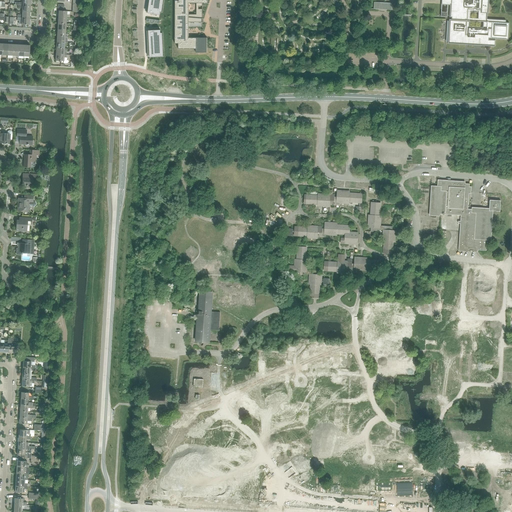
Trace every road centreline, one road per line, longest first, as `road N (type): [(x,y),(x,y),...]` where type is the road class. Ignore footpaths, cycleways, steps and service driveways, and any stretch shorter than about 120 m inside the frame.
road 1 (secondary): [(112,112),(87,495)]
road 2 (secondary): [(107,498),(124,142)]
road 3 (secondary): [(511,101),(218,99)]
road 4 (residential): [(437,500),(309,491),(262,455)]
road 5 (residential): [(503,318),(499,381),(466,386),(442,412),(434,440)]
road 6 (residential): [(1,511),(12,363),(0,362)]
